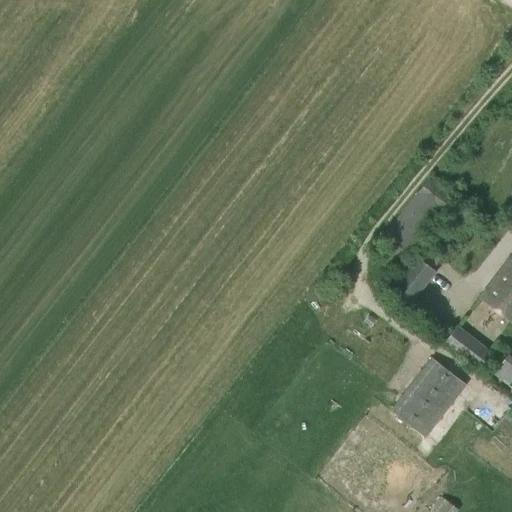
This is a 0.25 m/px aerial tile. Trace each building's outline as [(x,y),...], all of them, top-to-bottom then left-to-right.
[(405,249),(438,208),(441,211),(453,197),(429,178),(417,191),(384,234),(405,249)] [(511,253),(479,297),(511,322),(511,253)] [(434,272),(417,259),(392,291),(409,304),(434,272)] [(511,356),(509,354),(494,373),(511,387),(511,356)] [(426,437),(466,384),(432,357),(390,410),(426,437)] [(456,511),(458,509),(440,495),(427,511),(456,511)]
